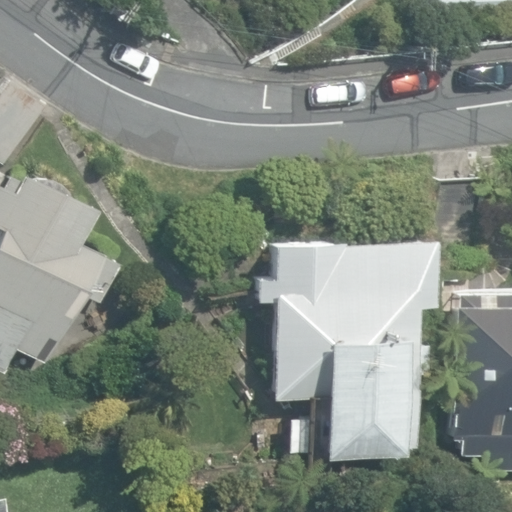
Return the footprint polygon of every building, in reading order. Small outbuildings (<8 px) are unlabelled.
[(511,0),(424,0),(426,24),(511,19),(511,0)] [(0,87),(0,162),(38,103),(4,81),(0,87)] [(0,231),(0,370),(6,374),(18,350),(47,365),(80,298),(95,305),(115,263),(73,242),(88,210),(16,174),(12,180),(5,177),(0,186),(0,229),(1,230),(0,231)] [(451,176),(453,221),(486,219),(485,175),(451,176)] [(315,443),(315,448),(392,445),(391,439),(407,439),(404,362),(412,362),(411,333),(403,334),(401,294),(418,293),(415,225),(255,232),(256,267),(239,267),(240,288),(258,287),(262,386),(312,384),(313,410),(282,411),(283,444),(315,443)] [(485,453),(486,471),(511,470),(511,285),(448,287),(448,300),(443,300),(445,410),(450,410),(451,438),(459,438),(460,453),(485,453)]
